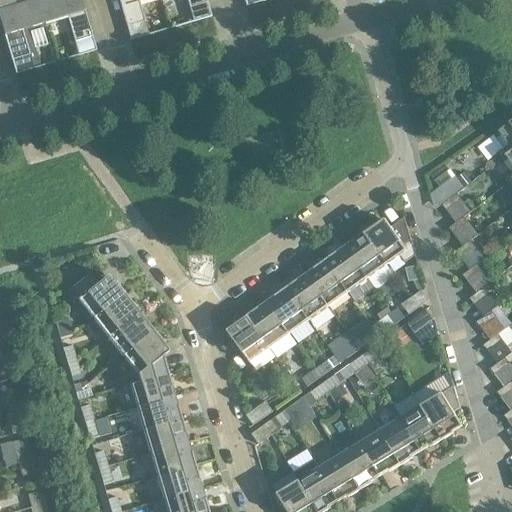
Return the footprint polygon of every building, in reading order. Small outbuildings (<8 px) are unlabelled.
[(0,22),(12,62),(29,56),(22,31),(44,24),(37,0),(0,11),(0,22)] [(38,0),(37,0),(44,24),(67,18),(74,43),(92,38),(80,0),(38,0)] [(118,0),(127,28),(144,22),(137,0),(118,0)] [(186,0),(189,9),(207,4),(205,0),(186,0)] [(144,23),(127,28),(131,41),(148,36),(144,23)] [(29,57),(12,62),(16,75),(33,70),(40,68),(36,54),(29,56),(29,57)] [(501,161),(511,152),(511,122),(494,136),(504,150),(497,155),(501,161)] [(511,152),(501,161),(511,173),(504,178),(508,184),(511,180),(511,152)] [(434,182),(439,187),(439,188),(451,179),(447,172),(434,182)] [(442,206),(446,212),(459,203),(454,196),(442,206)] [(364,234),(387,266),(400,257),(404,264),(415,256),(404,217),(402,218),(403,219),(390,228),(385,220),(376,227),(375,226),(364,234)] [(466,226),(461,220),(448,229),(453,236),(466,226)] [(387,266),(364,234),(353,241),(353,242),(345,248),(368,280),(387,266)] [(468,243),(465,245),(455,253),(456,253),(460,259),(472,250),(468,243)] [(345,248),(337,254),(336,253),(325,261),(348,294),(368,280),(345,248)] [(306,276),(329,308),(348,294),(325,261),(314,269),(314,270),(306,276)] [(467,283),(470,280),(479,273),(475,267),(462,276),(467,283)] [(393,301),(406,291),(393,273),(380,282),(393,301)] [(70,291),(93,320),(124,295),(115,284),(114,285),(108,276),(95,286),(87,277),(70,291)] [(286,289),(309,322),(329,308),(306,276),(298,282),(297,281),(286,289)] [(275,298),(267,304),(290,336),(296,345),(316,331),(309,322),(286,289),(275,297),(275,298)] [(469,300),(474,306),(486,297),(481,290),(469,300)] [(421,292),(411,299),(401,306),(409,316),(428,302),(421,292)] [(107,339),(135,317),(138,314),(132,306),(124,295),(93,320),(107,339)] [(258,309),(247,317),(270,349),(290,336),(267,304),(259,310),(258,309)] [(398,309),(387,317),(394,326),(404,319),(398,309)] [(427,311),(407,324),(414,335),(434,321),(427,311)] [(145,322),(144,322),(138,314),(135,317),(107,339),(122,357),(154,332),(145,322)] [(476,323),(481,329),(493,320),(488,314),(476,323)] [(235,325),(236,326),(227,332),(250,364),(270,349),(247,317),(235,325)] [(394,326),(387,317),(376,325),(383,334),(394,326)] [(55,323),(59,339),(72,336),(67,319),(55,323)] [(392,349),(407,338),(399,327),(383,338),(392,349)] [(138,377),(139,382),(139,383),(168,375),(163,357),(168,352),(161,344),(162,343),(154,332),(122,357),(138,377)] [(367,334),(354,343),(359,351),(372,342),(367,334)] [(488,353),(500,343),(495,337),(483,346),(488,353)] [(359,351),(354,343),(341,353),(346,360),(359,351)] [(62,350),(67,366),(76,363),(72,347),(62,350)] [(380,355),(375,347),(362,357),(367,365),(369,363),(380,355)] [(367,365),(362,357),(349,366),(354,374),(366,366),(367,365)] [(502,361),(500,363),(490,370),(495,376),(507,367),(502,361)] [(168,368),(180,411),(201,406),(189,362),(168,368)] [(328,362),(315,371),(320,379),(333,370),(328,362)] [(81,380),(76,363),(67,366),(72,383),(81,380)] [(320,379),(315,371),(302,380),(307,388),(320,379)] [(173,398),(171,388),(172,388),(168,375),(139,383),(139,382),(129,385),(136,409),(173,398)] [(322,385),(328,393),(341,383),(335,376),(322,385)] [(511,388),(509,384),(506,386),(497,393),(502,400),(511,391),(511,388)] [(322,385),(309,394),(315,402),(328,393),(322,385)] [(335,403),(347,395),(341,385),(328,394),(335,403)] [(453,388),(421,407),(442,441),(454,434),(453,433),(462,427),(454,413),(460,409),(454,388),(453,388)] [(136,409),(143,432),(181,421),(177,408),(176,408),(173,398),(136,409)] [(246,417),(253,427),(273,413),(265,403),(246,417)] [(286,411),(292,420),(303,413),(296,403),(286,411)] [(80,409),(84,424),(94,421),(89,406),(80,409)] [(430,448),(442,441),(421,407),(401,420),(421,453),(430,447),(430,448)] [(292,420),(286,411),(275,419),(282,428),(292,420)] [(401,420),(380,432),(401,466),(413,459),(412,458),(421,453),(401,420)] [(98,437),(94,421),(84,424),(89,440),(98,437)] [(187,444),(184,434),(185,434),(181,421),(143,432),(150,455),(187,444)] [(278,432),(271,422),(251,436),(259,446),(278,432)] [(23,424),(22,424),(9,428),(11,435),(25,432),(23,424)] [(401,466),(380,432),(360,445),(380,478),(389,472),(389,473),(401,466)] [(152,464),(156,478),(195,467),(191,454),(190,454),(187,444),(150,455),(140,458),(143,467),(152,464)] [(360,445),(339,457),(360,491),(372,484),(371,483),(380,478),(360,445)] [(27,462),(23,450),(14,453),(18,465),(27,462)] [(103,452),(93,455),(98,470),(107,467),(103,452)] [(360,491),(339,457),(319,470),(339,503),(348,497),(348,498),(360,491)] [(293,474),(298,482),(316,511),(326,511),(331,509),(330,508),(339,503),(319,470),(314,461),(293,474)] [(27,462),(18,465),(21,478),(31,475),(27,462)] [(107,467),(98,470),(102,486),(112,483),(107,467)] [(201,490),(198,480),(199,480),(195,467),(156,478),(163,501),(201,490)] [(316,511),(298,482),(277,495),(287,511),(316,511)] [(163,501),(166,511),(208,511),(205,500),(203,500),(201,490),(163,501)] [(40,506),(36,493),(27,496),(31,509),(40,506)] [(120,511),(116,498),(107,501),(110,511),(120,511)]
